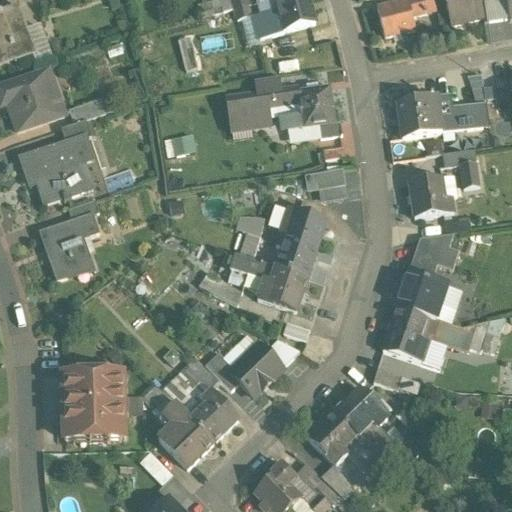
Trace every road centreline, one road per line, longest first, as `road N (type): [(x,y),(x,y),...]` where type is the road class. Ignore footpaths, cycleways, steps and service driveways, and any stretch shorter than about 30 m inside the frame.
road 1 (residential): [(360,83),(384,247),(345,359),(211,499),(223,511)]
road 2 (residential): [(32,511),(22,351),(0,270)]
road 3 (residential): [(511,58),(360,83)]
